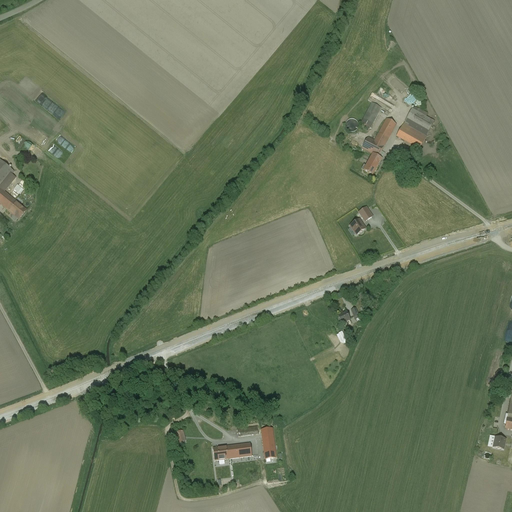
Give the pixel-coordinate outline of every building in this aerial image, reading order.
[(387,92),(383,96),(391,103),(394,99),(387,92)] [(372,104),(361,124),(370,128),(381,109),(372,104)] [(426,118),(412,110),(407,119),(429,131),(434,122),(426,118)] [(353,119),(350,120),(348,121),(347,123),(346,125),(346,128),(347,130),(349,131),(352,132),(354,132),(356,130),(358,129),(358,126),(358,124),(357,122),(355,120),(353,119)] [(374,142),(368,138),(362,150),(378,158),(396,125),(386,120),(374,142)] [(408,127),(403,124),(396,137),(419,150),(426,137),(408,127)] [(29,137),(32,133),(35,136),(38,132),(31,127),(27,132),(26,130),(24,133),(29,137)] [(371,161),(369,161),(364,171),(372,176),(378,166),(374,164),(378,158),(374,156),(371,161)] [(14,172),(0,160),(0,188),(0,189),(12,175),(14,172)] [(12,175),(0,189),(4,192),(16,178),(12,175)] [(21,195),(25,190),(18,185),(14,190),(21,195)] [(0,189),(0,188),(0,204),(9,212),(17,203),(4,192),(0,189)] [(17,203),(9,212),(19,220),(27,211),(17,203)] [(366,209),(359,213),(361,217),(368,212),(366,209)] [(368,212),(361,217),(365,222),(372,217),(368,212)] [(359,221),(350,227),(356,236),(365,230),(359,221)] [(355,309),(351,311),(355,320),(360,318),(355,309)] [(347,313),(338,316),(341,325),(341,324),(342,326),(346,324),(346,323),(350,321),(347,313)] [(257,427),(237,430),(238,437),(258,435),(257,427)] [(272,430),(261,431),(265,460),(276,458),(273,438),(272,430)] [(183,432),(170,435),(171,440),(184,436),(183,432)] [(280,438),(273,438),(276,458),(283,457),(280,438)] [(505,440),(495,438),(493,448),(503,450),(505,440)] [(250,445),(230,447),(231,459),(251,457),(250,445)] [(230,447),(213,449),(215,461),(231,459),(230,447)]
